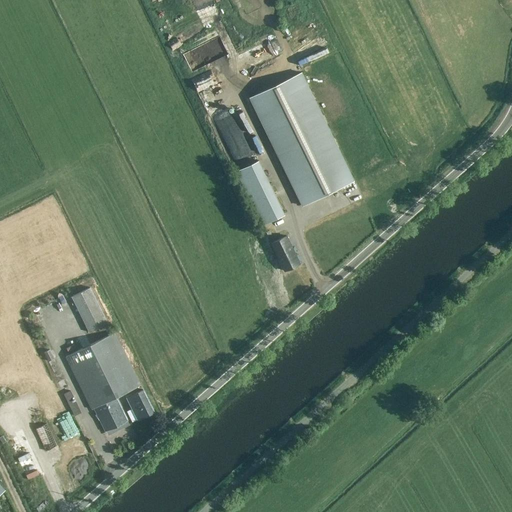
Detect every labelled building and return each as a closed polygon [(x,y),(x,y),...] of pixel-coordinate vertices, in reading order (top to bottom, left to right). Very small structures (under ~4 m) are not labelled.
[(295,0),(283,0),(278,3),(284,14),(298,6),(295,0)] [(267,32),(230,54),(238,67),(275,44),(267,32)] [(323,32),(292,45),(298,57),(328,44),(323,32)] [(190,44),(191,49),(184,51),(186,58),(222,47),(219,35),(190,44)] [(219,75),(230,72),(227,54),(215,57),(219,75)] [(209,62),(189,73),(195,84),(215,73),(209,62)] [(301,73),(249,98),(302,206),(354,180),(301,73)] [(236,108),(240,105),(234,93),(229,95),(236,108)] [(231,120),(223,124),(229,136),(237,132),(231,120)] [(262,225),(284,214),(258,160),(236,171),(262,225)] [(285,271),(299,264),(286,236),(271,243),(285,271)] [(90,287),(72,296),(90,332),(108,323),(90,287)] [(434,309),(428,311),(430,320),(436,318),(434,309)] [(127,420),(116,397),(141,385),(115,332),(66,356),(92,409),(95,408),(106,430),(108,435),(130,424),(127,420)] [(54,358),(50,349),(44,352),(48,361),(54,358)] [(128,397),(139,419),(154,412),(143,389),(128,397)] [(44,418),(33,422),(43,446),(54,441),(44,418)] [(73,476),(87,469),(82,458),(68,465),(73,476)]
